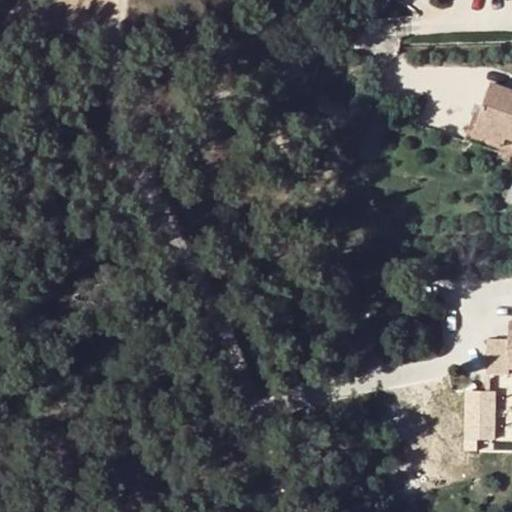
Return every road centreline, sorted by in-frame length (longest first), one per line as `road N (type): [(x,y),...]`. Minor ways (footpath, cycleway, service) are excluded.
road 1 (residential): [(282,511),(236,354),(134,162),(122,112),(128,0)]
road 2 (unknown): [(262,443),(432,353),(504,296)]
